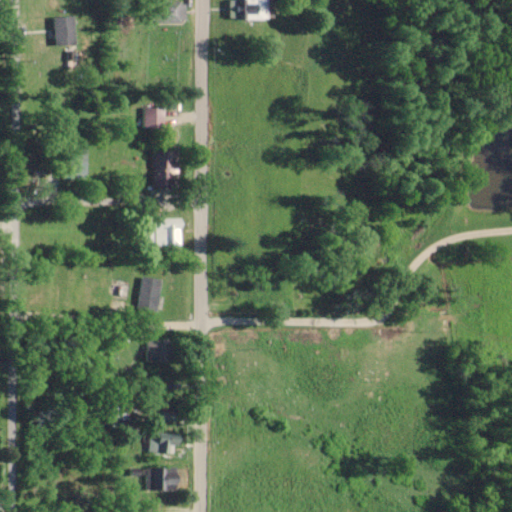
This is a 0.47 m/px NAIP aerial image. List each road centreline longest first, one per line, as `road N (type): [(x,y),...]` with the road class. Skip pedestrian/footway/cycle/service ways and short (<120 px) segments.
road 1 (residential): [(511,227),(460,233),(423,252),(380,317),(13,314)]
road 2 (residential): [(199,511),(200,0)]
road 3 (residential): [(13,511),(14,0)]
